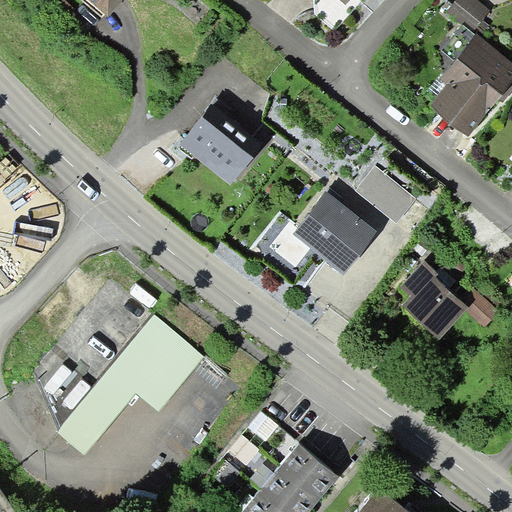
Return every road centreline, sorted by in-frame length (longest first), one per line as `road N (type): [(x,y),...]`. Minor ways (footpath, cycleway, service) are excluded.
road 1 (tertiary): [(0,96),(114,206),(511,506)]
road 2 (residential): [(344,84),(511,215)]
road 3 (residential): [(238,0),(344,84)]
